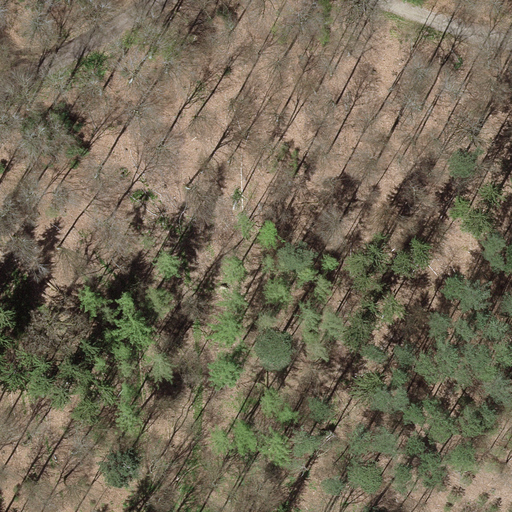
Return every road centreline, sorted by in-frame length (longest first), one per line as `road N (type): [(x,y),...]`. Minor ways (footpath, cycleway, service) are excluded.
road 1 (track): [(0,91),(152,0)]
road 2 (track): [(384,0),(511,41)]
